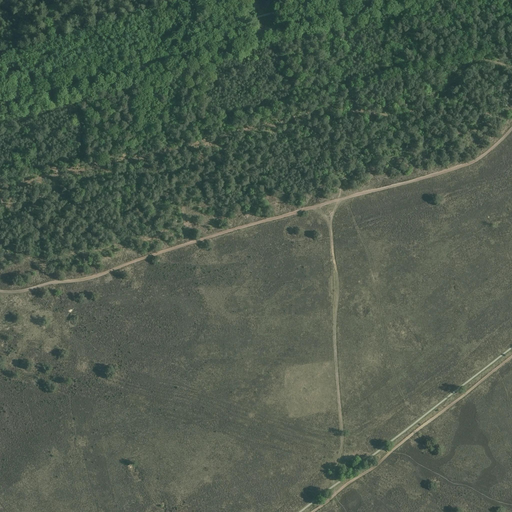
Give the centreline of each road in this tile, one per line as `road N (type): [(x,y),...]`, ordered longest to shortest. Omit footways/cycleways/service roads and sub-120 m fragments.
road 1 (track): [(0,290),(94,277),(208,236),(431,175),(476,160),(511,126)]
road 2 (tertiary): [(0,102),(372,0)]
road 3 (track): [(313,207),(330,222),(337,282),(341,442),(332,480),(339,490)]
road 4 (track): [(311,511),(511,357)]
